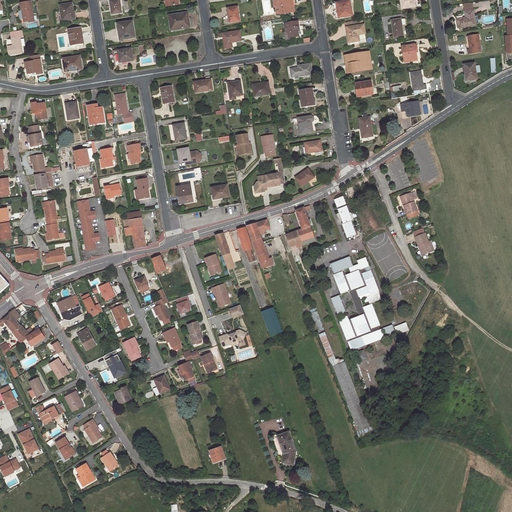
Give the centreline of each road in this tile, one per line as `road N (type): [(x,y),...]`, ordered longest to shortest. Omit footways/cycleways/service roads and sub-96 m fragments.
road 1 (unclassified): [(338,511),(267,488),(154,477),(29,290)]
road 2 (unclassified): [(175,240),(308,199),(349,177)]
road 3 (track): [(76,511),(0,350)]
road 4 (residential): [(175,240),(141,75)]
road 5 (residential): [(436,289),(403,244),(370,163)]
road 6 (residential): [(28,225),(15,160),(24,89)]
road 7 (residential): [(327,48),(349,177)]
